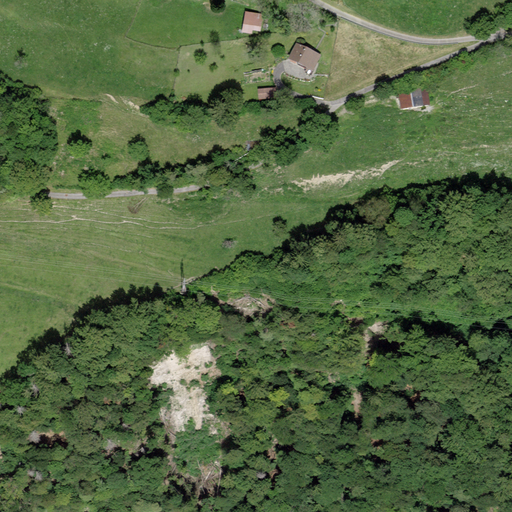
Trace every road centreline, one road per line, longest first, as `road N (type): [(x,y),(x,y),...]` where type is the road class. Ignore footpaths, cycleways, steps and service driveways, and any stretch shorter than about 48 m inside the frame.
road 1 (unclassified): [(490,37),(334,105),(258,163),(196,187),(0,193)]
road 2 (unclassified): [(490,37),(409,38),(314,0)]
